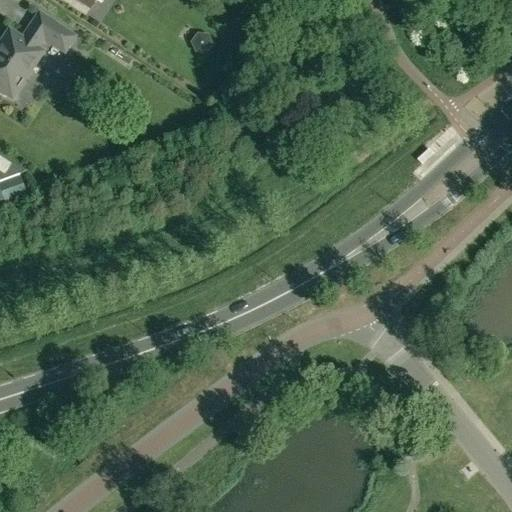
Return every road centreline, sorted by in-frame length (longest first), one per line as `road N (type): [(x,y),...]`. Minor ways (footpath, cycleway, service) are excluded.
road 1 (secondary): [(0,404),(138,356),(307,279),(440,190),(511,115)]
road 2 (residential): [(68,511),(275,356),(348,314),(399,357),(511,489)]
